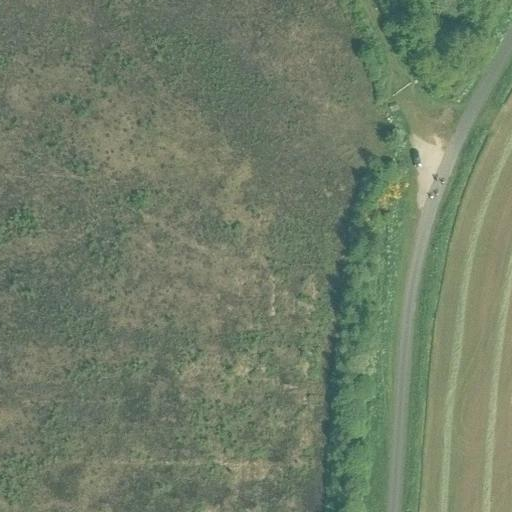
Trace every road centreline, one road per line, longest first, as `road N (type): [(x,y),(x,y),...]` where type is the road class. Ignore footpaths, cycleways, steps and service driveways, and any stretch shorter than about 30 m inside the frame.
road 1 (unclassified): [(393,511),(419,251),(445,169),(511,42)]
road 2 (track): [(367,0),(445,169)]
